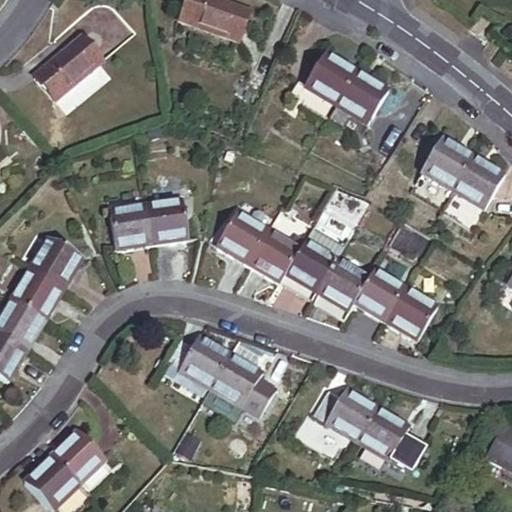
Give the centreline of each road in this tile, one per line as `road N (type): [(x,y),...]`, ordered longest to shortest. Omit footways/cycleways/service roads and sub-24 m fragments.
road 1 (residential): [(0,459),(75,377),(103,326),(165,298),(418,381),(511,391)]
road 2 (residential): [(358,0),(511,117)]
